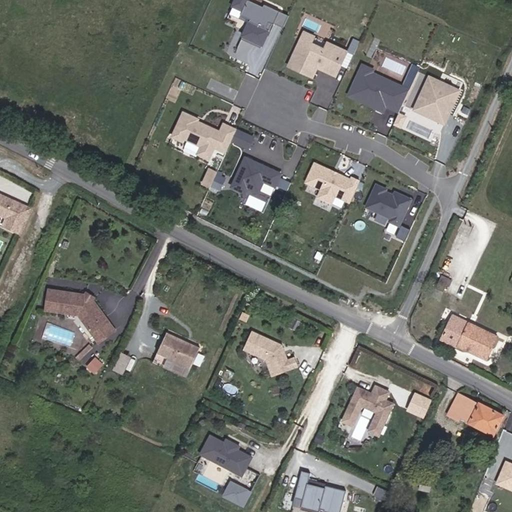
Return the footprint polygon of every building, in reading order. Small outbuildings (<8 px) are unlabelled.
[(248,0),(234,0),(232,6),(242,10),(239,15),(250,20),(242,36),(264,46),(274,23),(284,28),(289,16),(264,5),(263,7),(248,1),(248,0)] [(315,36),(303,30),(286,67),(314,79),(318,70),(337,78),(348,51),(327,41),(324,48),(312,43),(315,36)] [(419,67),(412,64),(403,85),(374,73),(375,69),(361,63),(347,96),(384,111),(386,108),(399,113),(419,67)] [(460,90),(429,76),(414,110),(445,124),(460,90)] [(200,119),(183,111),(170,137),(184,144),(186,141),(188,142),(192,134),(199,137),(196,144),(200,146),(196,154),(210,161),(215,149),(226,154),(232,142),(237,129),(223,122),(220,130),(199,121),(200,119)] [(254,136),(237,129),(232,142),(249,149),(254,136)] [(283,172),(245,155),(230,187),(243,193),(245,187),(258,193),(263,182),(276,187),(283,172)] [(350,178),(315,162),(306,183),(321,189),(317,197),(331,204),(335,196),(350,202),(360,180),(351,176),(350,178)] [(210,166),(203,183),(213,187),(220,170),(210,166)] [(386,188),(375,183),(364,207),(391,219),(389,223),(399,227),(413,199),(395,191),(393,195),(385,191),(386,188)] [(0,212),(10,217),(18,200),(4,193),(0,194),(0,212)] [(411,230),(403,227),(399,235),(407,238),(411,230)] [(444,292),(449,279),(441,275),(435,288),(444,292)] [(118,331),(97,301),(89,295),(53,289),(50,312),(82,316),(103,342),(118,331)] [(91,292),(89,295),(97,301),(99,297),(91,292)] [(501,337),(453,315),(442,339),(489,362),(501,337)] [(168,333),(158,354),(192,369),(201,348),(168,333)] [(256,334),(248,351),(270,361),(275,377),(300,368),(297,360),(290,363),(287,354),(286,355),(284,351),(286,350),(285,348),(256,334)] [(123,351),(115,369),(129,375),(137,357),(123,351)] [(96,356),(87,366),(96,373),(105,363),(96,356)] [(361,389),(345,422),(355,427),(364,407),(379,414),(371,432),(381,437),(396,405),(388,402),(392,394),(378,387),(374,395),(361,389)] [(467,424),(466,427),(491,439),(501,417),(475,404),(474,406),(455,396),(444,418),(455,423),(457,420),(467,424)] [(231,446),(212,436),(202,455),(244,477),(251,464),(243,459),(246,454),(240,451),(241,447),(233,443),(231,446)] [(254,458),(246,454),(243,459),(251,464),(254,458)] [(511,465),(505,462),(496,484),(511,490),(511,465)] [(342,511),(347,492),(327,487),(326,489),(309,485),(312,474),(303,472),(296,499),(304,501),(302,508),(315,511),(320,511),(321,510),(325,511),(324,511),(342,511)] [(232,499),(240,486),(233,482),(226,496),(232,499)] [(246,503),(252,492),(240,486),(232,499),(241,504),(243,501),(246,503)] [(386,501),(390,493),(376,486),(372,495),(386,501)] [(302,508),(304,501),(296,499),(294,506),(302,508)]
